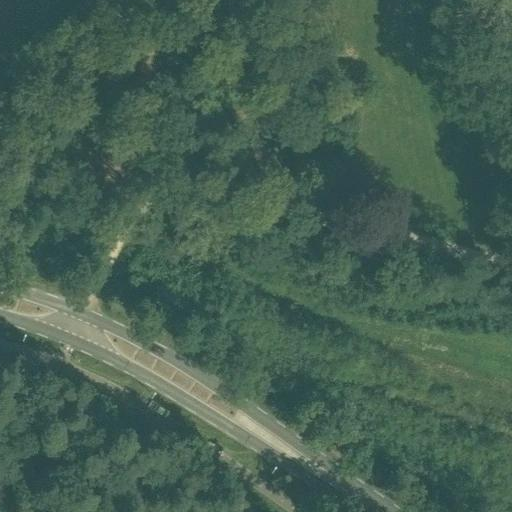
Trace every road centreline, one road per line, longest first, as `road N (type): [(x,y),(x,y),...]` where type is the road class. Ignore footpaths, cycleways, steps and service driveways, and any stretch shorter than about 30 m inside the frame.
road 1 (track): [(128,213),(149,201),(202,194),(511,269)]
road 2 (primary): [(374,511),(167,368),(79,319)]
